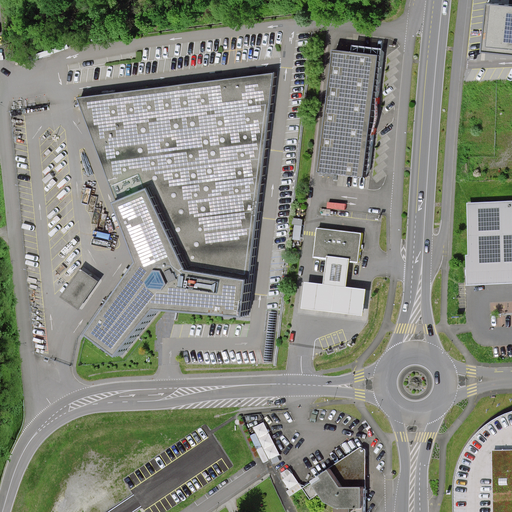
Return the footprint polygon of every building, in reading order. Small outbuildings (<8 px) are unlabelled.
[(511,3),(492,1),(487,51),(511,53),(511,3)] [(379,59),(336,53),(321,169),(364,174),(372,112),(379,59)] [(278,72),(82,96),(84,100),(142,258),(91,334),(123,357),(141,336),(165,308),(250,317),(250,315),(278,72)] [(511,200),(463,202),(465,289),(511,287),(511,200)] [(356,261),(360,233),(318,228),(315,256),(327,257),(335,258),(348,260),(356,261)] [(335,258),(327,257),(324,286),(305,284),(303,308),(361,315),(364,290),(345,287),(348,260),(335,258)] [(83,266),(66,295),(86,306),(102,277),(83,266)] [(511,511),(511,411),(506,414),(496,420),(486,428),(479,436),(472,445),(467,454),(464,463),(461,472),(460,481),(459,489),(459,511),(511,511)] [(268,422),(251,430),(266,460),(283,452),(268,422)] [(362,511),(363,449),(358,447),(300,487),(308,498),(315,493),(322,500),(332,506),(337,506),(336,511),(362,511)]
